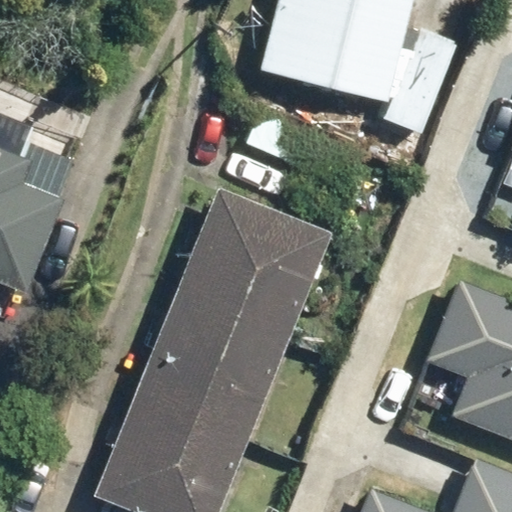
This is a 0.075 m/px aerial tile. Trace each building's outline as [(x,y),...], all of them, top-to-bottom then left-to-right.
[(269,0),(253,71),(377,99),(398,0),(269,0)] [(329,143),(253,107),(236,144),(311,180),(329,143)] [(511,117),(496,164),(511,169),(511,117)] [(0,146),(0,287),(13,293),(64,173),(0,146)] [(94,493),(145,511),(203,511),(310,231),(208,192),(94,493)] [(453,412),(493,428),(511,435),(511,305),(499,300),(494,312),(446,296),(424,361),(468,376),(453,412)] [(511,511),(511,482),(465,464),(446,511),(408,511),(404,510),(403,511),(370,511),(351,505),(349,511),(511,511)]
